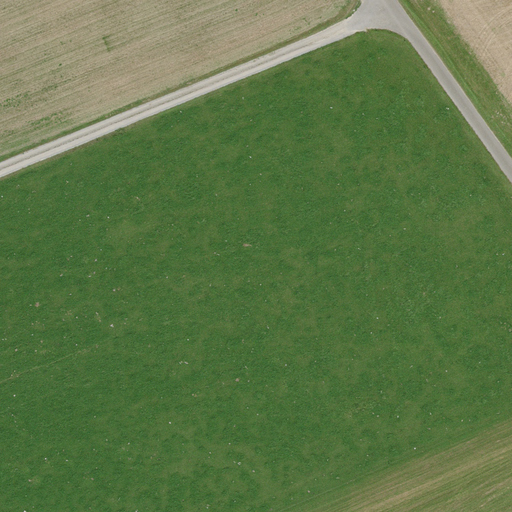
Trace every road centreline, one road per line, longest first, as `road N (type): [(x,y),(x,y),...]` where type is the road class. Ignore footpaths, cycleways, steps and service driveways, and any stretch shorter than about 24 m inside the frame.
road 1 (track): [(0,168),(396,10)]
road 2 (unclassified): [(389,0),(511,169)]
